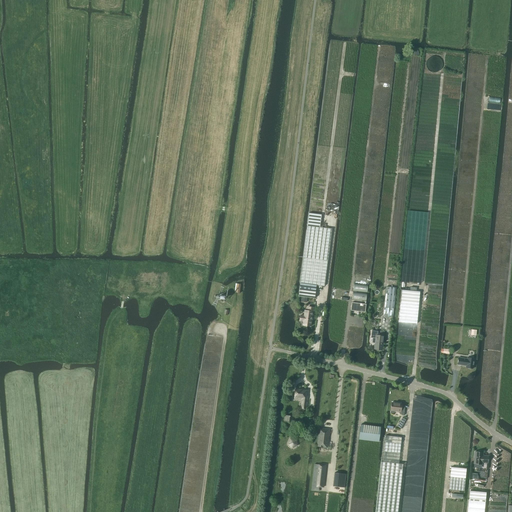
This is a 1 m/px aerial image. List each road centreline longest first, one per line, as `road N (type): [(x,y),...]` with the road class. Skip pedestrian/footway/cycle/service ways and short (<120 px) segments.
road 1 (unclassified): [(511,443),(443,392),(296,354)]
road 2 (track): [(201,511),(220,328)]
road 3 (track): [(368,372),(349,511)]
